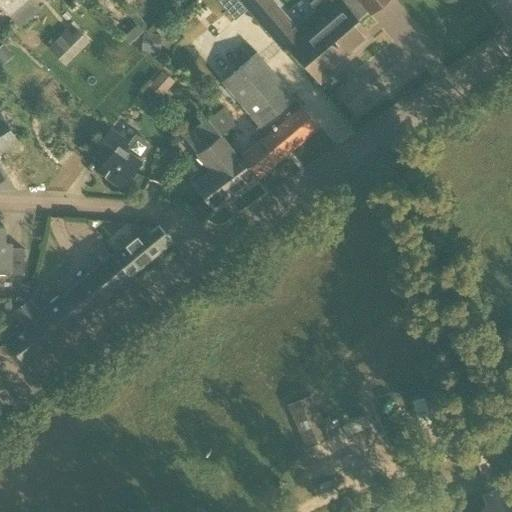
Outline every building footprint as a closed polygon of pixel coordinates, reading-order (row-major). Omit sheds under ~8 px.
[(42,10),(34,0),(0,0),(0,2),(8,13),(20,27),(42,10)] [(217,0),(235,20),(248,9),(247,8),(240,0),(217,0)] [(302,26),(305,30),(301,33),(273,0),(255,0),(247,8),(248,9),(284,52),(290,47),(321,82),(337,69),(332,63),(364,37),(352,23),(367,11),(358,0),(340,0),(323,15),(320,10),(302,26)] [(358,0),(367,11),(370,14),(385,0),(358,0)] [(123,37),(130,45),(146,30),(139,22),(123,37)] [(48,47),(66,65),(90,42),(78,30),(73,35),(67,29),(48,47)] [(151,43),(161,44),(162,35),(143,33),(141,51),(150,52),(151,43)] [(13,55),(6,47),(0,52),(0,58),(4,63),(13,55)] [(272,132),(288,152),(319,126),(258,55),(239,70),(224,82),(260,126),(264,122),(272,132)] [(160,73),(155,79),(168,89),(173,84),(174,82),(162,71),(160,73)] [(206,120),(220,137),(236,123),(222,107),(206,120)] [(0,150),(16,141),(0,114),(0,150)] [(256,178),(220,137),(206,120),(205,120),(184,138),(210,170),(193,183),(213,210),(256,178)] [(129,141),(112,129),(96,149),(108,157),(99,170),(122,187),(142,159),(152,145),(135,133),(129,141)] [(288,152),(272,132),(263,140),(243,156),(259,176),(288,152)] [(131,275),(172,241),(159,225),(150,232),(146,228),(115,254),(131,275)] [(0,274),(24,275),(24,249),(11,249),(11,244),(4,244),(4,226),(0,226),(0,274)] [(130,276),(131,275),(115,254),(113,255),(113,254),(60,296),(79,320),(130,277),(130,276)] [(29,297),(31,287),(20,284),(18,297),(27,299),(29,297)] [(41,310),(29,298),(23,303),(14,310),(27,328),(9,342),(27,364),(79,320),(60,296),(41,310)] [(306,448),(330,437),(312,395),(287,405),(306,448)]
